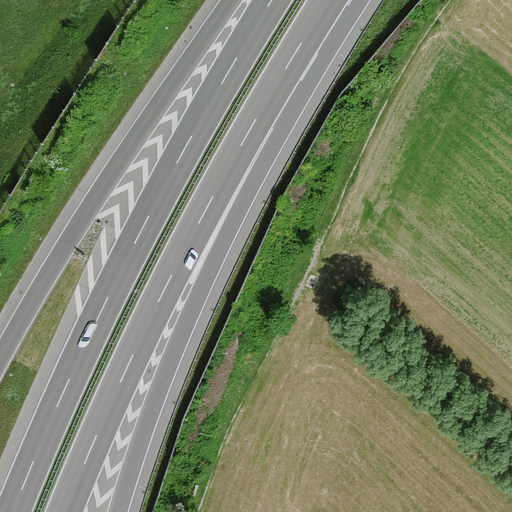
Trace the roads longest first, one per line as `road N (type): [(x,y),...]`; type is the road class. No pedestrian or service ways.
road 1 (motorway): [(271,0),(129,254),(12,511)]
road 2 (motorway): [(64,511),(170,275),(254,121)]
road 3 (motorway): [(232,0),(79,221),(0,358)]
road 4 (motorway): [(116,511),(153,389),(254,121)]
road 5 (motorway): [(254,121),(327,0)]
